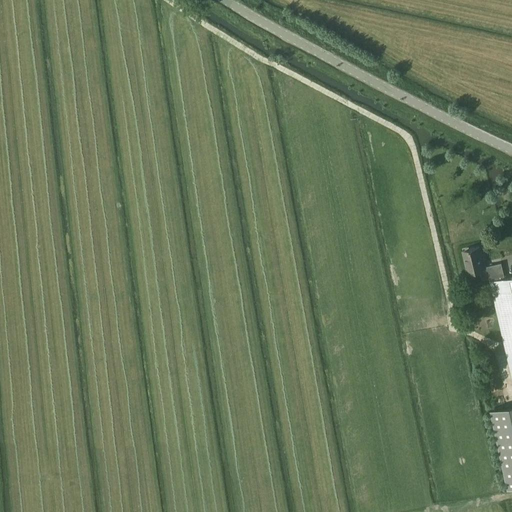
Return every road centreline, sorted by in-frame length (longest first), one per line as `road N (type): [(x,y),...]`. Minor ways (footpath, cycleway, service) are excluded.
road 1 (track): [(511,392),(499,349),(455,326),(409,138),(170,0)]
road 2 (unclassified): [(511,149),(224,0)]
